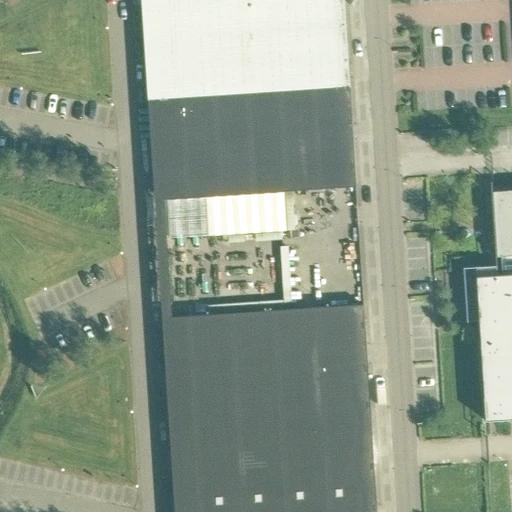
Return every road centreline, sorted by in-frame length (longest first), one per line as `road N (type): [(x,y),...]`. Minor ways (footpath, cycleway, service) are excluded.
road 1 (unclassified): [(375,0),(408,511)]
road 2 (unclassified): [(157,511),(126,0)]
road 3 (unknown): [(386,173),(511,159)]
